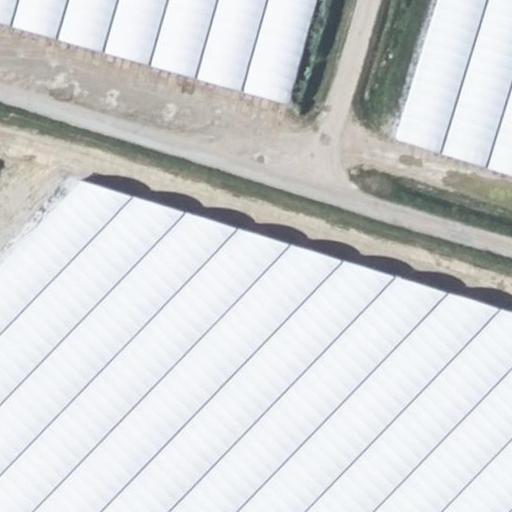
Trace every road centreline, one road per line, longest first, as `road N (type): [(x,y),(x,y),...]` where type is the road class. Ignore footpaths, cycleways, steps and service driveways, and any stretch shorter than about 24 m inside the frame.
road 1 (track): [(358,0),(306,187),(511,261)]
road 2 (track): [(0,87),(306,187)]
